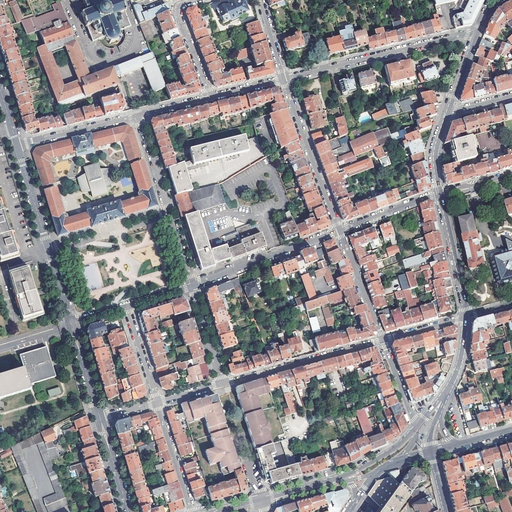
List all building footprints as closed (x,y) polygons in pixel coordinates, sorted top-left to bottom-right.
[(83,0),(84,2),(83,2),(83,4),(85,3),(87,10),(87,11),(86,11),(86,12),(84,13),(83,11),(82,12),(82,13),(81,13),(81,14),(80,14),(81,15),(82,15),(86,25),(85,26),(86,27),(87,28),(93,41),(104,37),(104,38),(105,37),(106,39),(107,40),(108,41),(110,41),(110,43),(111,43),(112,42),(113,42),(115,41),(116,41),(117,40),(118,41),(120,39),(119,38),(119,36),(120,35),(119,33),(119,32),(121,32),(120,31),(131,27),(125,13),(126,13),(125,12),(126,11),(125,10),(124,10),(120,0),(117,0),(116,1),(115,0),(114,0),(83,0)] [(453,17),(456,29),(472,25),(476,16),(482,4),(483,3),(484,0),(433,0),(435,6),(440,4),(455,1),(454,0),(462,0),(459,7),(464,10),(462,13),(454,15),(453,17)] [(511,2),(510,0),(507,2),(503,5),(499,8),(497,10),(507,22),(510,20),(511,18),(511,2)] [(229,5),(217,10),(219,15),(221,19),(223,24),(229,21),(230,23),(238,19),(239,20),(247,17),(246,14),(247,13),(245,7),(242,1),(237,3),(236,4),(235,2),(233,1),(230,3),(229,5)] [(40,33),(68,23),(67,19),(61,4),(60,2),(53,5),(55,11),(34,20),(39,31),(40,33)] [(140,24),(146,21),(154,18),(169,12),(167,5),(164,6),(143,14),(140,7),(137,5),(133,7),(140,24)] [(18,6),(11,8),(17,23),(22,22),(24,21),(18,6)] [(197,11),(195,8),(188,10),(186,13),(189,22),(200,18),(202,18),(199,10),(197,11)] [(507,22),(497,10),(495,12),(491,19),(490,20),(498,30),(505,24),(506,24),(507,24),(507,22)] [(161,29),(163,35),(176,30),(173,21),(172,18),(169,12),(154,18),(155,22),(158,21),(159,25),(156,26),(158,30),(161,29)] [(430,22),(433,34),(436,34),(441,33),(438,19),(436,13),(433,13),(434,20),(430,21),(430,22)] [(6,21),(5,17),(0,18),(0,28),(9,25),(9,22),(6,21)] [(35,32),(39,31),(34,20),(34,18),(24,21),(22,22),(26,32),(27,34),(35,31),(35,32)] [(200,18),(189,22),(191,28),(193,33),(204,29),(206,28),(204,21),(202,22),(200,18)] [(401,20),(406,41),(413,40),(415,39),(412,27),(406,29),(403,18),(400,19),(401,20)] [(438,19),(441,33),(443,32),(447,31),(445,19),(443,18),(438,19)] [(403,42),(406,41),(401,20),(392,23),(394,32),(397,44),(403,42)] [(498,30),(490,20),(486,28),(483,35),(493,39),(496,33),(498,34),(498,33),(497,32),(498,30)] [(146,21),(140,24),(147,41),(153,39),(146,21)] [(412,27),(415,39),(417,39),(424,37),(421,24),(420,21),(418,21),(419,25),(413,26),(413,25),(411,25),(412,27)] [(245,26),(249,39),(251,39),(262,35),(259,25),(259,22),(245,26)] [(421,24),(424,37),(426,36),(433,34),(430,22),(421,24)] [(68,23),(40,33),(44,45),(45,47),(73,36),(68,23)] [(9,25),(0,28),(0,40),(14,36),(10,25),(9,25)] [(340,37),(343,52),(356,48),(353,34),(351,26),(344,28),(344,31),(339,32),(340,37)] [(300,36),(297,27),(296,27),(292,29),(295,37),(284,40),(288,57),(305,52),(312,50),(308,34),(301,36),(300,35),(300,36)] [(204,29),(193,33),(195,37),(197,42),(208,38),(204,29)] [(374,32),(378,48),(385,47),(387,46),(384,34),(382,29),(374,31),(374,32)] [(176,30),(163,35),(162,35),(165,44),(172,42),(180,39),(177,31),(176,30)] [(353,34),(356,48),(367,45),(366,40),(364,32),(353,34)] [(367,45),(369,51),(376,49),(378,48),(374,32),(372,33),(374,38),(366,40),(367,45)] [(384,34),(387,46),(395,44),(397,44),(394,32),(384,34)] [(14,36),(0,40),(0,45),(2,54),(17,50),(13,38),(14,38),(15,39),(18,38),(17,35),(14,36)] [(251,39),(253,47),(265,44),(263,37),(262,35),(251,39)] [(73,36),(45,47),(44,45),(37,48),(59,107),(118,84),(116,77),(120,76),(120,77),(143,68),(153,93),(165,88),(165,87),(152,54),(91,76),(89,77),(75,41),(74,38),(74,37),(73,36)] [(208,38),(197,42),(199,46),(200,50),(213,46),(209,37),(208,38)] [(325,41),(329,55),(343,52),(340,37),(325,41)] [(180,39),(172,42),(173,43),(169,44),(172,52),(183,48),(181,41),(180,39)] [(492,43),(482,39),(480,43),(478,46),(489,51),(490,49),(492,43)] [(503,57),(505,62),(509,61),(508,58),(505,55),(511,46),(508,45),(505,44),(502,43),(498,53),(492,51),(493,50),(490,49),(489,51),(496,54),(497,55),(503,57)] [(252,54),(256,67),(262,65),(271,62),(268,53),(265,44),(253,47),(235,53),(236,55),(237,60),(250,56),(249,55),(252,54)] [(213,46),(200,50),(202,55),(204,60),(215,56),(216,55),(213,46)] [(476,51),(475,55),(478,57),(489,62),(490,62),(492,62),(496,54),(489,51),(478,46),(476,51)] [(183,48),(172,52),(171,53),(173,56),(172,56),(173,60),(179,58),(186,55),(184,50),(183,48)] [(17,50),(2,54),(3,57),(6,65),(21,61),(17,50)] [(326,61),(324,54),(316,56),(318,63),(326,61)] [(179,60),(176,61),(179,69),(190,64),(187,57),(186,55),(179,58),(179,60)] [(215,56),(204,60),(205,61),(207,67),(220,62),(219,60),(216,60),(215,56)] [(478,57),(475,66),(485,71),(489,62),(478,57)] [(384,67),(390,88),(415,82),(410,60),(384,67)] [(21,61),(6,65),(7,68),(9,76),(24,71),(21,61)] [(425,83),(438,78),(434,67),(433,67),(431,61),(422,65),(425,70),(421,72),(421,73),(418,74),(418,75),(421,83),(422,83),(424,82),(425,83)] [(207,68),(210,75),(220,71),(223,70),(220,62),(207,67),(207,68)] [(246,70),(249,80),(260,78),(262,77),(272,75),(273,71),(271,62),(262,65),(264,69),(262,69),(262,70),(253,72),(253,71),(251,72),(250,68),(246,70)] [(179,69),(178,69),(181,78),(193,74),(190,66),(190,64),(179,69)] [(475,66),(471,64),(470,67),(469,72),(466,79),(475,82),(480,84),(482,85),(488,83),(491,82),(491,75),(485,72),(485,71),(475,66)] [(240,69),(228,72),(228,74),(231,85),(238,83),(244,82),(240,69)] [(10,78),(12,86),(26,82),(27,82),(24,71),(9,76),(10,78)] [(210,75),(214,86),(218,88),(221,87),(231,85),(228,74),(222,75),(220,71),(210,75)] [(359,79),(361,88),(376,84),(372,71),(358,74),(358,75),(356,76),(357,79),(359,79)] [(193,74),(181,78),(185,87),(197,82),(196,81),(193,74)] [(504,91),(511,88),(511,86),(509,77),(509,75),(494,80),(494,82),(497,93),(504,91)] [(335,85),(338,98),(343,97),(343,98),(345,99),(347,98),(348,96),(351,95),(350,94),(356,93),(354,85),(354,84),(353,80),(352,80),(351,76),(344,78),(345,80),(339,82),(339,84),(335,85)] [(463,89),(459,100),(460,101),(462,102),(474,99),(473,93),(474,87),(475,82),(466,79),(463,89)] [(13,89),(15,97),(29,93),(26,82),(12,86),(13,89)] [(185,87),(183,88),(186,96),(195,94),(198,93),(200,90),(197,82),(185,87)] [(495,93),(497,93),(494,82),(491,82),(488,83),(490,94),(495,93)] [(180,88),(178,83),(173,85),(178,98),(180,97),(186,96),(183,88),(180,88)] [(486,95),(490,94),(488,83),(482,85),(484,96),(486,95)] [(476,98),(484,96),(482,85),(480,84),(480,86),(474,87),(473,93),(474,99),(476,98)] [(165,88),(170,100),(172,100),(178,98),(173,85),(165,87),(165,88)] [(423,85),(418,87),(418,89),(417,90),(418,93),(419,92),(420,94),(426,93),(423,85)] [(271,90),(269,91),(271,98),(272,98),(281,95),(280,91),(277,89),(271,90)] [(262,93),(265,104),(272,102),(271,98),(269,91),(267,91),(262,93)] [(426,93),(420,94),(425,108),(432,106),(437,104),(433,94),(432,92),(426,93)] [(16,100),(18,107),(31,104),(32,103),(29,93),(15,97),(16,100)] [(255,94),(258,106),(265,104),(262,93),(257,94),(255,94)] [(125,107),(121,94),(100,100),(102,107),(104,116),(114,114),(122,112),(125,107)] [(246,96),(250,109),(258,107),(258,106),(255,94),(252,95),(246,96)] [(281,95),(272,98),(275,105),(284,103),(282,97),(281,95)] [(304,101),(308,115),(309,115),(321,112),(318,98),(317,98),(316,95),(312,97),(313,99),(304,101)] [(240,98),(237,99),(241,111),(250,109),(246,96),(240,98)] [(226,102),(229,115),(241,113),(241,111),(237,99),(232,100),(226,102)] [(398,100),(385,105),(387,110),(389,117),(413,111),(415,110),(416,112),(420,110),(416,102),(412,104),(411,99),(399,103),(398,100)] [(219,114),(220,118),(229,115),(226,102),(219,103),(217,104),(219,114)] [(275,105),(271,106),(273,114),(286,110),(285,105),(284,103),(275,105)] [(20,113),(22,119),(33,116),(34,116),(31,104),(18,107),(20,113)] [(209,117),(209,118),(214,117),(214,115),(219,114),(217,104),(214,104),(206,106),(209,117)] [(500,109),(503,119),(507,118),(507,116),(511,114),(511,104),(504,106),(504,104),(501,104),(499,105),(500,109)] [(197,109),(200,122),(207,120),(207,118),(209,117),(206,106),(204,107),(197,109)] [(427,118),(436,115),(433,108),(432,106),(425,108),(420,110),(416,112),(416,113),(413,114),(410,115),(413,122),(416,121),(416,122),(427,118)] [(93,109),(92,107),(82,109),(85,121),(87,120),(94,118),(93,109)] [(104,116),(102,107),(93,109),(94,118),(99,117),(104,116)] [(82,109),(70,112),(74,123),(83,121),(85,121),(82,109)] [(191,124),(191,125),(200,123),(200,122),(197,109),(195,109),(188,111),(191,124)] [(488,113),(491,125),(504,122),(503,119),(500,109),(488,113)] [(292,128),(290,122),(289,122),(286,110),(273,114),(270,115),(272,120),(268,121),(270,127),(272,127),(273,130),(271,131),(270,131),(272,139),(274,139),(276,148),(281,147),(282,149),(284,148),(297,141),(292,128)] [(375,123),(389,117),(387,110),(372,116),(375,123)] [(179,113),(182,126),(191,124),(188,111),(186,112),(179,113)] [(63,115),(67,125),(68,125),(74,123),(70,112),(63,115)] [(321,112),(309,115),(312,129),(327,125),(323,112),(321,112)] [(169,116),(172,126),(177,125),(178,127),(182,126),(179,113),(171,115),(169,116)] [(473,117),(477,129),(479,128),(481,133),(486,132),(484,127),(491,125),(488,113),(473,117)] [(23,122),(25,131),(27,132),(32,130),(38,129),(37,122),(35,122),(33,116),(22,119),(23,122)] [(163,127),(163,128),(164,128),(172,126),(169,116),(162,117),(160,118),(163,127)] [(53,119),(52,117),(46,119),(49,130),(50,130),(55,128),(53,119)] [(462,120),(465,132),(477,129),(473,117),(462,120)] [(62,127),(58,118),(53,119),(55,128),(57,128),(62,127)] [(151,123),(153,130),(163,127),(160,118),(159,118),(153,120),(151,123)] [(419,129),(414,131),(415,133),(417,132),(430,127),(428,120),(427,118),(416,122),(419,129)] [(41,132),(49,130),(46,119),(37,121),(37,122),(38,129),(39,132),(41,132)] [(336,120),(340,136),(348,133),(343,119),(336,120)] [(448,131),(444,143),(451,141),(459,139),(457,134),(465,132),(462,120),(455,122),(451,123),(448,131)] [(43,187),(55,183),(49,162),(51,158),(76,152),(77,157),(95,153),(93,148),(122,140),(128,160),(140,157),(132,129),(127,126),(90,135),(90,134),(81,137),(73,139),(73,140),(37,149),(33,154),(43,187)] [(453,158),(455,163),(458,162),(463,161),(476,157),(473,147),(476,146),(477,145),(476,141),(478,140),(481,150),(484,150),(486,147),(488,154),(503,150),(509,148),(511,148),(508,136),(506,128),(505,126),(486,132),(481,133),(459,139),(451,141),(454,152),(455,157),(453,158)] [(154,132),(155,136),(165,133),(164,128),(163,128),(163,127),(153,130),(154,132)] [(374,134),(379,147),(381,146),(403,138),(405,137),(404,133),(392,137),(388,128),(384,129),(374,134)] [(410,132),(408,128),(404,130),(405,131),(403,131),(404,133),(405,137),(415,133),(414,131),(410,132)] [(415,133),(405,137),(403,138),(403,139),(405,139),(406,142),(398,145),(399,147),(402,146),(420,139),(417,132),(415,133)] [(156,138),(157,143),(167,140),(165,133),(155,136),(156,138)] [(321,133),(311,135),(313,142),(323,138),(321,133)] [(341,157),(343,161),(355,156),(374,149),(379,147),(374,134),(350,143),(354,152),(341,157)] [(175,190),(177,195),(192,191),(219,184),(223,182),(266,157),(263,150),(258,144),(257,138),(246,141),(245,136),(190,150),(192,160),(176,166),(168,168),(173,185),(175,190)] [(339,139),(341,144),(349,141),(347,136),(339,139)] [(420,139),(402,146),(402,148),(403,148),(404,149),(408,147),(411,156),(420,153),(424,152),(420,139)] [(158,145),(159,149),(170,146),(167,140),(157,143),(158,145)] [(297,141),(284,148),(288,155),(300,150),(297,143),(297,141)] [(318,154),(319,156),(330,152),(327,142),(315,147),(318,154)] [(160,151),(162,156),(172,153),(170,146),(159,149),(160,151)] [(374,149),(379,159),(388,156),(387,152),(384,153),(381,146),(379,147),(374,149)] [(506,169),(511,167),(511,161),(511,160),(509,148),(503,150),(504,153),(507,152),(508,156),(496,160),(499,171),(506,169)] [(288,155),(283,157),(284,160),(288,159),(290,164),(291,164),(303,159),(302,155),(300,150),(288,155)] [(330,152),(319,156),(320,159),(323,168),(335,164),(332,155),(330,152)] [(162,158),(164,162),(174,159),(172,153),(162,156),(162,158)] [(411,156),(410,157),(413,163),(404,167),(405,169),(407,168),(424,162),(420,153),(411,156)] [(493,172),(499,171),(496,160),(493,161),(493,159),(491,160),(491,161),(488,162),(487,159),(488,159),(487,154),(482,156),(487,174),(493,172)] [(352,161),(356,159),(355,156),(343,161),(340,162),(338,162),(340,165),(350,161),(351,163),(353,162),(352,161)] [(481,176),(487,174),(482,156),(479,157),(481,164),(480,164),(480,163),(478,164),(479,165),(472,167),(475,178),(481,176)] [(338,171),(326,175),(329,182),(330,184),(342,180),(373,168),(370,158),(338,171)] [(164,164),(166,169),(168,168),(176,166),(174,159),(164,162),(164,164)] [(294,172),(306,167),(306,165),(303,159),(291,164),(294,172)] [(68,219),(67,215),(65,214),(62,214),(54,188),(45,191),(58,236),(68,234),(67,232),(91,225),(92,227),(99,225),(115,220),(124,218),(123,216),(147,208),(147,209),(156,207),(152,192),(143,163),(142,161),(133,164),(141,190),(138,191),(137,193),(139,198),(133,200),(132,198),(130,199),(130,201),(120,204),(119,202),(87,211),(87,213),(68,219)] [(424,162),(407,168),(408,171),(411,170),(415,179),(411,180),(412,183),(414,182),(427,177),(427,172),(426,167),(425,161),(424,162)] [(464,181),(475,178),(472,167),(471,166),(464,168),(463,161),(458,162),(459,166),(461,174),(463,181),(464,181)] [(85,174),(92,198),(107,194),(99,169),(97,162),(82,167),(85,174)] [(454,163),(442,167),(443,169),(443,173),(444,176),(455,173),(454,172),(453,172),(452,168),(455,168),(454,163)] [(335,164),(323,168),(326,174),(326,175),(338,171),(335,164)] [(306,167),(294,172),(297,180),(310,175),(309,173),(306,167)] [(444,176),(445,183),(448,185),(461,182),(463,181),(461,174),(455,175),(455,173),(444,176)] [(310,175),(297,180),(300,188),(313,183),(312,181),(310,175)] [(413,196),(431,189),(429,183),(427,177),(414,182),(414,184),(416,183),(418,190),(411,193),(413,196)] [(342,180),(330,184),(331,189),(332,190),(344,186),(342,180)] [(313,183),(300,188),(298,189),(295,190),(296,192),(301,191),(303,196),(316,191),(313,185),(313,183)] [(175,199),(181,217),(184,216),(198,212),(225,203),(219,184),(192,191),(177,195),(174,196),(175,199)] [(344,186),(332,190),(333,195),(334,196),(346,192),(344,186)] [(58,187),(54,188),(62,214),(65,214),(67,215),(58,187)] [(399,201),(401,200),(399,195),(396,189),(395,189),(391,191),(392,192),(396,202),(399,201)] [(316,191),(303,196),(305,202),(302,203),(302,206),(306,204),(319,199),(318,198),(316,191)] [(346,192),(334,196),(336,201),(336,203),(348,198),(353,196),(352,193),(347,195),(346,192)] [(389,205),(396,202),(392,192),(383,195),(387,205),(389,205)] [(406,192),(399,195),(401,200),(413,196),(411,193),(411,192),(407,194),(406,192)] [(366,202),(370,212),(372,211),(378,209),(374,199),(373,195),(372,196),(371,196),(372,199),(366,202)] [(383,195),(374,199),(378,209),(380,208),(387,205),(383,195)] [(354,205),(355,208),(358,217),(360,216),(370,212),(366,202),(363,196),(361,197),(363,200),(364,202),(354,205)] [(350,203),(348,198),(336,203),(338,207),(339,209),(350,205),(352,204),(351,203),(350,203)] [(311,212),(313,211),(322,208),(321,206),(319,199),(306,204),(309,213),(311,212)] [(423,205),(421,205),(421,206),(423,212),(435,210),(434,203),(432,203),(431,202),(423,205)] [(352,209),(350,205),(339,209),(343,220),(346,221),(349,220),(358,217),(355,208),(352,209)] [(0,259),(17,255),(14,243),(10,233),(9,233),(5,220),(3,211),(1,211),(0,208),(0,259)] [(313,211),(316,220),(319,219),(325,216),(325,215),(322,208),(313,211)] [(435,210),(423,212),(423,214),(425,222),(426,225),(438,222),(436,215),(435,210)] [(279,226),(284,240),(298,235),(295,227),(289,211),(283,215),(285,220),(287,218),(288,223),(279,226)] [(200,268),(201,270),(202,270),(214,266),(213,262),(214,262),(215,263),(231,258),(226,245),(211,250),(211,251),(209,252),(209,249),(198,212),(184,216),(199,265),(200,267),(200,268)] [(304,224),(309,235),(314,233),(318,232),(315,223),(314,221),(311,213),(309,214),(310,215),(309,216),(310,219),(304,222),(304,224)] [(318,222),(315,223),(318,232),(321,231),(327,229),(329,225),(325,216),(319,219),(319,220),(318,221),(318,222)] [(469,263),(471,271),(487,268),(485,259),(484,259),(480,242),(481,242),(481,241),(483,240),(481,234),(479,234),(479,233),(478,233),(474,217),(461,221),(464,236),(464,237),(466,246),(470,262),(469,263)] [(426,225),(425,226),(428,236),(440,233),(439,225),(438,222),(426,225)] [(392,223),(383,227),(386,238),(391,237),(394,247),(387,249),(387,250),(390,257),(397,254),(401,253),(392,223)] [(253,251),(265,246),(258,226),(251,228),(249,224),(236,229),(238,234),(224,239),(225,243),(226,245),(231,258),(231,259),(253,251)] [(309,235),(304,224),(295,227),(298,235),(299,239),(307,236),(309,235)] [(373,248),(382,245),(376,228),(364,233),(369,245),(371,244),(373,248)] [(364,233),(350,238),(355,250),(361,248),(366,246),(369,245),(364,233)] [(415,240),(417,245),(424,243),(428,241),(430,248),(431,252),(444,248),(442,240),(440,233),(428,236),(415,240)] [(333,240),(323,243),(327,254),(338,250),(335,245),(333,240)] [(361,248),(355,250),(358,258),(361,267),(364,266),(376,262),(382,260),(379,250),(373,252),(371,251),(369,245),(366,246),(369,254),(365,255),(361,248)] [(301,255),(305,266),(317,261),(313,252),(312,248),(305,250),(300,252),(301,255)] [(426,253),(403,261),(405,267),(406,267),(405,268),(429,260),(429,257),(431,256),(430,255),(433,254),(435,258),(445,255),(445,253),(444,248),(431,252),(428,253),(426,253)] [(318,250),(313,252),(317,261),(320,269),(327,267),(323,256),(324,255),(321,249),(318,250)] [(494,257),(502,286),(511,283),(511,249),(510,253),(494,257)] [(338,250),(327,254),(331,265),(338,262),(343,261),(339,252),(338,250)] [(295,257),(293,258),(298,271),(300,277),(307,274),(308,274),(305,266),(301,255),(295,257)] [(437,263),(421,268),(422,270),(434,266),(447,263),(446,257),(445,255),(435,258),(437,263)] [(284,262),(281,263),(285,273),(286,275),(298,271),(293,258),(284,262)] [(343,261),(338,262),(340,268),(338,269),(339,270),(340,269),(350,266),(349,264),(347,259),(343,261)] [(376,262),(364,266),(367,275),(378,271),(379,270),(376,262)] [(0,266),(0,284),(13,326),(42,317),(35,294),(26,263),(10,268),(8,264),(0,266)] [(281,263),(270,267),(274,277),(285,273),(281,263)] [(448,265),(447,263),(434,266),(435,272),(433,272),(433,271),(431,272),(432,273),(428,274),(429,277),(450,272),(448,265)] [(314,271),(317,278),(323,276),(325,276),(329,286),(335,284),(329,266),(327,267),(320,269),(314,271)] [(352,272),(350,266),(340,269),(342,275),(341,276),(342,277),(348,275),(353,273),(352,272)] [(368,285),(369,287),(381,282),(382,282),(378,271),(367,275),(365,276),(368,285)] [(418,287),(414,272),(407,274),(412,289),(418,287)] [(450,276),(450,272),(429,277),(426,278),(425,278),(427,285),(430,284),(445,280),(451,278),(450,276)] [(307,295),(310,302),(317,299),(307,274),(300,277),(307,295)] [(407,274),(400,276),(404,291),(408,289),(412,289),(407,274)] [(342,277),(336,279),(341,291),(353,287),(352,285),(348,275),(342,277)] [(243,286),(248,297),(260,293),(256,281),(255,281),(254,278),(249,279),(250,283),(243,286)] [(234,292),(239,291),(237,287),(234,279),(230,281),(233,289),(234,292)] [(426,289),(427,292),(432,291),(447,288),(453,286),(451,280),(445,281),(445,280),(430,284),(431,288),(426,289)] [(205,294),(208,304),(221,300),(225,298),(223,293),(233,289),(230,281),(210,288),(207,290),(205,294)] [(373,297),(374,299),(384,296),(386,296),(381,282),(369,287),(373,297)] [(356,296),(353,287),(341,291),(325,297),(327,302),(345,297),(348,306),(347,306),(345,304),(330,309),(331,314),(338,312),(350,309),(360,306),(359,304),(356,296)] [(447,288),(432,291),(432,293),(434,292),(434,294),(433,295),(434,298),(438,297),(438,298),(436,299),(436,300),(434,300),(434,301),(449,298),(447,288)] [(415,314),(414,311),(413,311),(414,308),(408,289),(404,291),(406,299),(410,312),(415,325),(420,323),(426,322),(422,309),(421,304),(419,297),(417,298),(420,309),(419,309),(420,312),(415,314)] [(406,299),(404,291),(396,293),(398,302),(406,299)] [(307,295),(295,299),(296,303),(297,306),(310,302),(307,295)] [(376,306),(377,308),(381,306),(382,308),(387,306),(384,296),(374,299),(376,306)] [(306,309),(307,311),(322,306),(328,326),(335,324),(334,322),(331,314),(330,309),(327,302),(325,297),(317,299),(310,302),(305,304),(306,309)] [(186,301),(181,298),(170,301),(174,314),(174,315),(189,310),(188,307),(186,301)] [(434,301),(434,304),(439,303),(441,311),(437,312),(439,318),(443,317),(442,314),(452,311),(449,298),(434,301)] [(211,313),(212,315),(225,311),(229,310),(227,306),(224,307),(221,300),(208,304),(211,313)] [(160,318),(174,314),(170,301),(167,302),(156,305),(159,315),(160,318)] [(293,308),(295,313),(306,309),(305,304),(297,306),(294,307),(293,308)] [(140,310),(138,315),(140,321),(153,317),(159,315),(156,305),(154,306),(140,310)] [(360,306),(350,309),(350,311),(355,310),(355,313),(354,313),(355,315),(356,314),(356,315),(359,315),(368,312),(366,308),(365,305),(360,306)] [(437,312),(435,305),(422,309),(426,322),(432,320),(439,318),(437,312)] [(380,315),(380,317),(387,315),(393,313),(391,309),(379,313),(380,315)] [(403,314),(401,310),(393,313),(395,320),(398,329),(400,329),(407,327),(403,314)] [(214,320),(215,326),(227,322),(229,322),(225,311),(212,315),(214,320)] [(508,322),(510,329),(511,328),(511,327),(508,311),(502,313),(500,314),(503,323),(508,322)] [(337,321),(340,320),(338,312),(331,314),(334,322),(337,321)] [(361,323),(359,323),(361,326),(362,325),(363,329),(373,326),(369,315),(368,312),(359,315),(361,323)] [(415,325),(410,312),(403,314),(407,327),(409,326),(415,325)] [(491,316),(494,327),(496,327),(495,325),(503,323),(500,314),(493,316),(491,316)] [(395,320),(389,322),(388,322),(386,317),(388,317),(387,315),(380,317),(381,319),(386,333),(396,330),(398,329),(395,320)] [(472,332),(472,335),(489,330),(493,329),(495,329),(494,327),(491,316),(475,321),(473,323),(472,332)] [(153,317),(140,321),(144,333),(145,335),(157,331),(153,317)] [(309,319),(313,333),(320,331),(316,317),(309,319)] [(175,325),(176,328),(179,327),(181,335),(196,330),(194,325),(192,319),(175,325)] [(162,324),(163,329),(168,328),(168,327),(173,325),(171,321),(162,324)] [(90,326),(87,331),(90,341),(101,338),(100,335),(106,333),(103,322),(93,325),(90,326)] [(216,328),(219,337),(231,334),(227,322),(215,326),(216,328)] [(446,336),(457,333),(458,328),(456,327),(454,325),(443,329),(444,333),(438,335),(437,330),(432,332),(434,339),(441,337),(446,336)] [(358,330),(357,327),(353,328),(356,341),(363,339),(374,336),(376,333),(373,326),(363,329),(358,330)] [(350,343),(356,341),(353,328),(346,330),(346,332),(349,343),(350,343)] [(124,335),(122,329),(111,332),(111,334),(109,335),(108,337),(113,353),(119,351),(122,350),(120,345),(125,344),(123,336),(124,335)] [(188,345),(199,341),(197,336),(196,330),(181,335),(184,342),(180,343),(181,347),(186,345),(188,345)] [(471,343),(471,345),(487,341),(485,335),(490,334),(489,330),(472,335),(471,343)] [(157,331),(145,335),(148,344),(148,346),(161,342),(158,331),(157,331)] [(341,345),(349,343),(346,332),(339,334),(339,333),(337,334),(340,345),(341,345)] [(434,339),(432,332),(423,334),(421,335),(424,343),(425,343),(424,342),(430,340),(432,346),(435,345),(434,339)] [(220,339),(223,349),(236,346),(233,333),(231,334),(219,337),(220,339)] [(337,334),(337,333),(315,339),(318,352),(330,348),(340,345),(337,334)] [(447,342),(456,340),(456,337),(457,335),(457,333),(446,336),(447,342)] [(424,343),(421,335),(412,337),(410,338),(412,347),(413,349),(414,349),(416,349),(416,348),(424,346),(424,343)] [(101,338),(90,341),(91,344),(93,352),(104,348),(101,338)] [(291,353),(301,350),(298,338),(288,341),(291,353)] [(393,342),(391,346),(397,359),(406,357),(405,353),(404,350),(412,347),(410,338),(402,340),(393,342)] [(315,339),(309,341),(311,346),(313,346),(314,348),(315,352),(318,352),(315,339)] [(445,349),(447,355),(453,353),(455,347),(455,346),(456,340),(447,342),(443,343),(444,347),(443,348),(444,349),(445,349)] [(188,345),(193,359),(204,356),(201,349),(199,341),(188,345)] [(470,351),(470,353),(471,353),(484,349),(483,346),(488,344),(487,341),(471,345),(470,351)] [(161,342),(148,346),(151,356),(152,358),(164,354),(165,353),(161,342)] [(278,349),(277,344),(273,345),(274,350),(273,351),(270,352),(268,347),(265,348),(268,355),(271,365),(273,364),(281,362),(278,349)] [(180,362),(180,363),(191,360),(186,345),(181,347),(175,349),(180,362)] [(0,399),(31,390),(29,385),(32,384),(56,377),(51,362),(47,347),(20,355),(24,369),(0,376),(0,399)] [(104,348),(93,352),(95,357),(97,364),(110,360),(107,347),(104,348)] [(119,351),(121,360),(133,356),(133,354),(130,347),(122,350),(119,351)] [(289,360),(290,359),(287,347),(278,349),(281,362),(289,360)] [(372,364),(372,363),(370,363),(370,364),(371,366),(381,362),(379,355),(376,347),(366,350),(369,361),(371,360),(370,359),(372,359),(373,364),(372,364)] [(471,353),(473,363),(485,360),(483,352),(484,351),(484,349),(471,353)] [(358,352),(362,362),(369,361),(366,350),(364,350),(358,352)] [(231,358),(232,363),(242,360),(240,351),(233,354),(234,357),(231,358)] [(350,354),(354,365),(362,362),(358,352),(356,352),(350,354)] [(254,353),(251,354),(252,361),(255,369),(262,367),(263,367),(260,355),(260,354),(258,355),(258,356),(255,357),(254,353)] [(442,369),(448,373),(452,363),(453,356),(453,353),(447,355),(447,357),(442,359),(441,361),(443,362),(441,367),(442,369)] [(164,354),(152,358),(155,368),(156,369),(167,366),(168,366),(164,354)] [(343,356),(347,367),(354,365),(350,354),(349,354),(343,356)] [(271,365),(268,355),(262,357),(261,355),(260,355),(263,367),(269,365),(271,365)] [(121,360),(124,368),(126,368),(136,365),(135,363),(133,356),(121,360)] [(180,362),(173,364),(174,368),(177,367),(178,367),(180,371),(187,369),(185,363),(188,363),(190,364),(194,362),(194,361),(196,360),(197,363),(198,362),(199,365),(206,362),(205,361),(204,356),(193,359),(191,360),(180,363),(180,362)] [(335,358),(339,369),(347,367),(343,356),(341,357),(335,358)] [(406,357),(397,359),(399,365),(400,367),(411,363),(409,356),(406,357)] [(333,359),(320,363),(324,373),(339,369),(335,358),(333,359)] [(249,359),(246,360),(247,363),(249,371),(254,369),(255,369),(252,361),(250,362),(249,359)] [(473,363),(476,373),(487,370),(486,369),(491,367),(488,359),(485,360),(473,363)] [(110,360),(97,364),(98,369),(100,376),(112,372),(114,371),(110,360)] [(207,378),(210,375),(206,362),(199,365),(188,368),(190,375),(189,376),(187,377),(189,383),(197,381),(207,378)] [(364,369),(356,372),(358,376),(359,375),(359,376),(365,374),(365,373),(370,371),(372,372),(373,375),(377,374),(378,376),(386,373),(381,362),(371,366),(364,369)] [(432,392),(434,394),(440,386),(442,383),(445,378),(443,377),(442,372),(440,373),(437,362),(424,365),(425,367),(427,374),(432,392)] [(64,365),(68,377),(74,375),(70,363),(64,365)] [(249,371),(247,363),(241,365),(242,373),(248,371),(249,371)] [(304,367),(308,382),(310,381),(309,377),(324,373),(320,363),(312,365),(304,367)] [(411,363),(400,367),(400,369),(402,374),(413,370),(415,370),(414,369),(413,369),(411,363)] [(126,368),(129,378),(139,374),(138,370),(136,365),(126,368)] [(242,373),(241,365),(233,367),(235,374),(241,373),(242,373)] [(167,366),(156,369),(158,377),(159,379),(173,374),(172,371),(169,371),(167,366)] [(296,385),(298,390),(300,390),(298,380),(303,379),(305,384),(308,382),(304,367),(298,369),(291,371),(296,385)] [(490,371),(491,377),(495,376),(497,383),(502,381),(500,374),(504,372),(503,368),(490,371)] [(413,370),(402,374),(403,376),(405,380),(416,377),(417,377),(417,376),(415,376),(413,370)] [(284,373),(277,374),(281,385),(289,409),(291,414),(298,412),(296,407),(295,408),(288,388),(296,385),(291,371),(284,373)] [(112,372),(100,376),(102,382),(104,388),(115,385),(116,385),(112,372)] [(179,379),(177,372),(176,373),(173,374),(159,379),(162,388),(164,389),(166,390),(171,389),(170,384),(171,381),(179,379)] [(310,381),(326,377),(324,373),(309,377),(310,381)] [(378,376),(376,377),(377,381),(375,382),(375,383),(374,384),(375,385),(389,381),(386,373),(378,376)] [(132,389),(142,385),(140,377),(139,374),(129,378),(122,380),(122,383),(124,390),(125,393),(132,389)] [(266,378),(270,389),(281,385),(277,374),(271,376),(266,378)] [(425,375),(418,376),(420,381),(422,386),(425,395),(428,402),(432,396),(434,394),(432,392),(427,374),(425,375)] [(416,377),(405,380),(408,388),(409,390),(422,386),(420,381),(418,382),(419,384),(418,384),(416,377)] [(266,378),(238,385),(237,387),(236,389),(237,393),(238,395),(249,430),(250,431),(251,434),(256,450),(272,444),(281,441),(287,439),(270,389),(266,378)] [(375,385),(373,386),(374,389),(379,387),(380,390),(375,392),(376,394),(377,394),(381,392),(392,388),(389,381),(375,385)] [(105,391),(108,400),(119,397),(115,385),(104,388),(105,391)] [(143,397),(145,393),(142,385),(132,389),(133,392),(136,391),(138,398),(139,398),(143,397)] [(409,390),(413,401),(419,398),(425,395),(422,386),(409,390)] [(49,392),(50,397),(61,394),(60,388),(49,392)] [(392,388),(381,392),(384,400),(395,396),(392,388)] [(122,395),(124,402),(130,400),(128,393),(133,392),(132,389),(125,393),(122,395)] [(469,391),(468,391),(468,392),(468,393),(471,403),(472,403),(481,401),(478,389),(473,390),(472,390),(472,389),(469,390),(469,391)] [(459,396),(462,406),(471,404),(472,406),(473,406),(472,403),(471,403),(468,393),(459,396)] [(379,402),(375,403),(375,405),(385,402),(387,406),(373,411),(373,413),(383,409),(390,407),(398,404),(395,396),(384,400),(379,402)] [(215,400),(214,397),(200,401),(200,400),(195,401),(195,402),(189,404),(188,402),(181,404),(183,413),(185,419),(189,431),(193,442),(193,443),(201,469),(202,471),(203,473),(207,486),(212,484),(210,480),(233,473),(240,470),(237,460),(235,453),(233,448),(233,446),(217,399),(215,400)] [(511,401),(509,402),(510,407),(508,407),(507,403),(499,405),(504,420),(510,418),(511,417),(511,401)] [(398,404),(390,407),(394,417),(402,414),(398,404)] [(382,445),(385,443),(379,426),(377,426),(378,430),(377,430),(378,435),(374,436),(373,434),(374,434),(371,426),(377,423),(377,422),(373,413),(373,411),(370,405),(357,410),(355,411),(363,433),(370,450),(374,448),(378,446),(382,445)] [(480,414),(476,415),(480,427),(488,424),(483,407),(482,405),(478,406),(480,414)] [(504,420),(499,405),(492,407),(496,422),(504,420)] [(487,408),(487,406),(483,407),(488,424),(496,422),(492,407),(487,408)] [(169,407),(167,412),(170,423),(185,419),(183,413),(177,415),(177,413),(174,415),(171,407),(169,407)] [(390,407),(383,409),(387,420),(394,417),(390,407)] [(149,420),(157,418),(156,415),(151,412),(150,413),(139,416),(141,423),(147,421),(148,422),(149,422),(149,420)] [(323,419),(324,422),(337,418),(336,414),(323,419)] [(404,429),(407,426),(402,414),(394,417),(396,423),(400,433),(404,429)] [(64,431),(65,435),(79,430),(90,427),(88,423),(87,419),(86,416),(75,422),(76,427),(64,431)] [(141,423),(139,416),(134,417),(132,418),(136,427),(142,425),(141,423)] [(394,417),(387,420),(390,426),(396,423),(394,417)] [(136,427),(132,418),(130,418),(129,419),(133,430),(134,435),(138,434),(136,427)] [(150,424),(152,429),(160,427),(157,420),(157,418),(149,420),(149,422),(148,422),(148,424),(150,424)] [(116,425),(116,426),(117,432),(118,435),(129,432),(133,430),(129,419),(118,421),(116,425)] [(173,433),(174,436),(184,433),(189,431),(185,419),(170,423),(173,433)] [(393,440),(395,439),(391,429),(383,431),(380,421),(377,422),(377,423),(379,426),(385,443),(393,440)] [(475,421),(467,423),(468,428),(468,430),(477,428),(475,421)] [(400,434),(400,433),(396,423),(390,426),(391,429),(395,439),(398,435),(400,434)] [(79,438),(80,441),(83,441),(93,438),(92,435),(90,427),(79,430),(81,437),(79,438)] [(152,429),(156,441),(163,439),(160,429),(160,427),(152,429)] [(48,450),(52,459),(59,457),(56,447),(51,449),(49,444),(49,445),(48,443),(56,439),(52,428),(41,433),(46,444),(45,444),(47,450),(48,450)] [(40,432),(11,447),(38,511),(43,511),(39,499),(37,493),(21,450),(37,444),(56,493),(44,498),(46,505),(66,498),(47,450),(45,444),(40,432)] [(129,432),(118,435),(119,439),(122,448),(131,445),(133,445),(129,432)] [(176,441),(178,446),(187,443),(184,433),(174,436),(176,441)] [(365,453),(370,450),(363,433),(361,434),(362,438),(357,440),(356,436),(353,437),(353,439),(360,456),(365,453)] [(93,438),(83,441),(85,449),(95,446),(95,444),(93,438)] [(158,452),(167,450),(166,448),(163,439),(156,441),(138,447),(140,453),(150,449),(150,448),(154,447),(153,444),(157,443),(159,449),(157,449),(158,452)] [(265,481),(271,484),(283,481),(300,476),(296,465),(287,439),(281,441),(290,466),(275,470),(270,455),(275,454),(272,444),(256,450),(257,454),(263,473),(265,481)] [(357,458),(360,456),(353,439),(350,440),(352,444),(345,446),(350,462),(352,461),(357,458)] [(330,443),(336,466),(344,464),(350,462),(345,446),(343,442),(336,443),(336,441),(330,443)] [(178,446),(181,456),(192,453),(189,447),(187,447),(186,445),(193,443),(193,442),(187,443),(178,446)] [(131,445),(122,448),(124,455),(125,457),(134,455),(131,445)] [(507,445),(499,448),(502,459),(505,469),(508,483),(511,482),(511,481),(511,474),(511,470),(509,469),(508,469),(506,461),(510,459),(507,445)] [(85,449),(82,450),(85,461),(99,457),(96,449),(95,446),(85,449)] [(499,448),(489,450),(492,462),(502,459),(499,448)] [(154,454),(155,457),(160,456),(162,463),(170,460),(170,459),(167,450),(158,452),(154,454)] [(479,453),(483,466),(492,464),(492,462),(489,450),(479,453)] [(445,474),(445,477),(459,473),(464,471),(464,468),(458,470),(456,464),(462,462),(461,458),(459,453),(446,457),(447,462),(445,463),(442,463),(444,473),(445,474)] [(479,453),(471,455),(476,473),(480,472),(479,468),(483,466),(479,453)] [(134,455),(125,457),(127,465),(130,472),(141,469),(139,466),(137,457),(136,454),(134,455)] [(471,455),(461,458),(462,462),(464,468),(464,471),(467,480),(470,480),(468,473),(466,472),(466,471),(471,470),(472,474),(476,473),(471,455)] [(99,457),(85,461),(89,473),(90,473),(103,470),(101,463),(99,457)] [(299,463),(299,464),(296,465),(300,476),(308,474),(314,472),(310,460),(307,461),(306,460),(305,458),(304,457),(300,458),(299,459),(300,462),(299,463)] [(322,470),(326,469),(322,457),(310,460),(314,472),(322,470)] [(492,464),(495,472),(505,469),(502,459),(492,462),(492,464)] [(162,463),(155,465),(156,469),(163,467),(164,469),(165,469),(167,473),(174,471),(172,466),(170,460),(162,463)] [(188,464),(184,465),(185,469),(186,471),(194,468),(194,469),(196,468),(195,467),(196,467),(194,462),(188,464)] [(141,469),(130,472),(131,475),(133,484),(144,481),(141,469)] [(410,495),(413,497),(426,490),(425,485),(419,488),(419,487),(415,489),(414,489),(420,481),(421,482),(424,482),(426,480),(425,476),(414,469),(410,470),(403,480),(402,479),(403,476),(400,474),(401,473),(400,470),(391,472),(387,473),(392,477),(410,495)] [(92,481),(82,484),(83,486),(85,486),(106,480),(105,477),(103,470),(90,473),(92,481)] [(243,492),(246,487),(244,481),(240,470),(233,473),(235,480),(240,493),(241,492),(243,492)] [(168,478),(170,483),(177,481),(175,476),(174,471),(167,473),(164,474),(166,479),(168,478)] [(189,481),(189,483),(199,480),(197,475),(203,473),(202,471),(187,475),(189,481)] [(447,483),(448,486),(461,482),(459,473),(445,477),(446,479),(447,483)] [(373,487),(368,494),(382,508),(380,510),(378,511),(397,511),(410,495),(392,477),(377,481),(373,487)] [(192,490),(204,486),(202,479),(199,480),(189,483),(190,485),(192,490)] [(106,480),(85,486),(86,489),(92,487),(95,497),(96,497),(109,493),(109,490),(106,480)] [(232,495),(240,493),(235,480),(226,482),(230,495),(232,495)] [(144,481),(133,484),(135,490),(135,492),(147,488),(147,487),(145,487),(144,481)] [(166,500),(167,504),(169,503),(181,499),(183,499),(181,492),(177,482),(162,487),(163,492),(166,500)] [(222,498),(230,495),(226,482),(217,485),(217,486),(221,498),(222,498)] [(448,487),(450,495),(462,492),(463,492),(464,491),(461,482),(448,486),(448,487)] [(192,490),(195,498),(206,495),(207,499),(210,497),(208,489),(207,486),(204,486),(192,490)] [(219,499),(221,498),(217,486),(208,489),(210,497),(211,501),(219,499)] [(152,490),(153,495),(163,492),(162,487),(156,489),(152,490)] [(147,488),(135,492),(137,498),(138,499),(148,496),(150,496),(147,488)] [(337,511),(339,509),(348,495),(346,492),(345,490),(336,492),(332,493),(325,495),(323,496),(326,506),(328,511),(337,511)] [(452,504),(454,511),(455,511),(466,509),(462,492),(450,495),(452,504)] [(96,497),(100,508),(103,507),(113,504),(112,501),(109,493),(96,497)] [(148,496),(138,499),(140,505),(140,507),(150,504),(148,496)] [(321,508),(326,506),(323,496),(315,498),(308,500),(312,511),(317,510),(316,507),(320,506),(321,508)] [(491,496),(483,498),(485,504),(486,504),(492,502),(491,496)] [(412,507),(414,511),(415,511),(417,511),(434,511),(430,504),(432,503),(429,497),(412,507)] [(66,498),(46,505),(48,511),(68,504),(66,498)] [(511,511),(506,500),(506,498),(492,502),(486,504),(488,509),(494,507),(494,505),(500,504),(502,511),(511,511)] [(169,503),(171,511),(183,508),(181,499),(169,503)] [(312,511),(308,500),(303,501),(296,503),(298,510),(298,511),(312,511)] [(291,511),(298,510),(296,503),(282,507),(281,507),(282,511),(291,511)]
